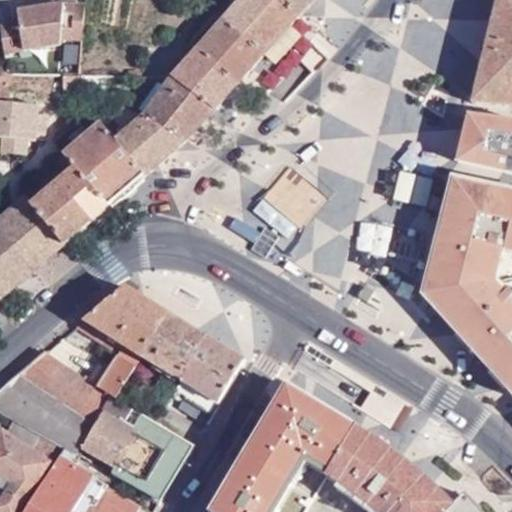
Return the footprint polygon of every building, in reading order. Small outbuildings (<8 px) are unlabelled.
[(220,24),(261,58),(264,55),(293,23),(299,15),(281,0),(240,0),(228,14),(220,9),(213,18),(220,24)] [(281,0),(299,15),(314,0),(281,0)] [(511,0),(499,0),(486,51),(474,103),(511,107),(511,0)] [(1,27),(5,54),(61,46),(61,40),(82,41),(85,7),(63,5),(18,12),(20,24),(1,27)] [(189,45),(196,50),(220,24),(213,18),(189,45)] [(293,23),(264,55),(281,70),(309,38),(293,23)] [(196,50),(236,84),(261,58),(220,24),(196,50)] [(172,77),(212,111),(236,84),(196,50),(172,77)] [(8,74),(0,73),(0,96),(9,98),(11,74),(8,74)] [(85,91),(102,98),(108,89),(108,76),(85,75),(85,81),(85,91)] [(144,116),(184,142),(212,111),(172,77),(165,87),(158,83),(135,112),(144,116)] [(130,110),(135,112),(158,83),(153,79),(130,110)] [(43,108),(0,104),(0,157),(29,160),(31,139),(47,141),(49,116),(42,115),(43,108)] [(125,132),(144,116),(135,112),(130,110),(123,107),(112,118),(125,132)] [(360,154),(369,136),(327,115),(318,132),(342,145),(360,154)] [(115,140),(146,175),(184,142),(144,116),(125,132),(115,140)] [(511,182),(511,125),(469,119),(457,169),(511,182)] [(66,154),(110,206),(146,175),(115,140),(103,124),(90,134),(76,146),(66,154)] [(69,137),(76,146),(90,134),(83,126),(69,137)] [(31,204),(64,245),(110,206),(66,154),(64,153),(52,164),(71,170),(57,183),(52,177),(46,182),(50,187),(31,204)] [(394,202),(427,208),(432,178),(398,173),(394,202)] [(254,256),(342,272),(358,184),(335,180),(326,226),(317,224),(314,243),(258,233),(254,256)] [(476,359),(511,400),(511,301),(498,287),(505,259),(511,260),(511,196),(453,183),(424,301),(476,359)] [(0,299),(64,245),(31,204),(25,197),(9,211),(0,218),(0,299)] [(127,287),(85,321),(111,338),(106,346),(112,350),(118,342),(126,347),(142,357),(170,313),(127,287)] [(209,338),(170,313),(142,357),(181,381),(209,338)] [(247,361),(209,338),(181,381),(178,387),(176,389),(181,392),(186,384),(215,402),(212,407),(217,411),(247,361)] [(112,368),(98,388),(111,396),(116,400),(124,388),(142,357),(126,347),(113,366),(112,368)] [(0,393),(0,414),(14,422),(65,451),(75,456),(77,456),(77,455),(78,453),(82,446),(95,424),(111,396),(98,388),(89,382),(48,353),(0,393)] [(102,362),(89,382),(98,388),(112,368),(102,362)] [(176,389),(178,387),(168,381),(159,396),(168,401),(176,389)] [(296,414),(306,397),(289,387),(279,404),(296,414)] [(124,388),(116,400),(127,406),(134,394),(124,388)] [(82,446),(78,453),(87,458),(91,452),(117,468),(113,474),(143,492),(163,460),(181,472),(194,449),(154,424),(150,422),(127,406),(116,400),(111,396),(95,424),(98,426),(84,448),(82,446)] [(355,433),(358,428),(306,397),(296,414),(279,404),(267,424),(336,464),(355,433)] [(154,424),(194,449),(205,431),(165,407),(158,417),(154,424)] [(14,422),(6,435),(49,463),(55,467),(65,451),(14,422)] [(307,511),(323,485),(336,464),(267,424),(230,487),(215,511),(307,511)] [(0,502),(0,511),(19,511),(31,493),(39,480),(49,463),(6,435),(2,433),(0,436),(0,476),(12,484),(0,502)] [(307,511),(480,511),(466,498),(453,510),(426,484),(400,463),(371,443),(355,433),(336,464),(323,485),(307,511)] [(137,511),(140,508),(108,489),(109,486),(77,467),(79,463),(74,458),(75,456),(65,451),(55,467),(45,483),(39,493),(36,497),(27,511),(137,511)] [(31,493),(36,497),(39,493),(45,483),(39,480),(31,493)]
